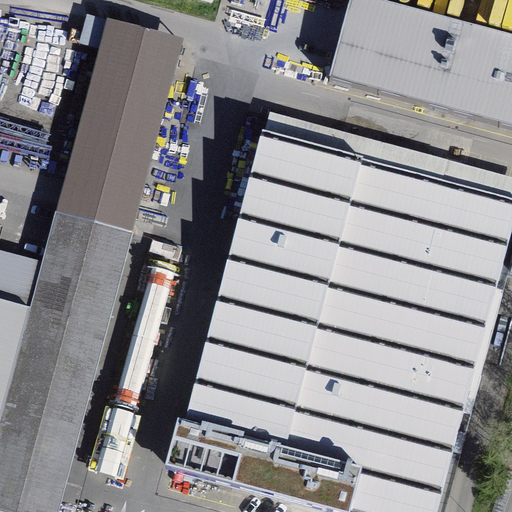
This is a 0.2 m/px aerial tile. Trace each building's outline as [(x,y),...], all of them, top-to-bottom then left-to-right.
[(233,0),(231,12),(257,17),(260,0),(233,0)] [(511,39),(368,0),(350,0),(330,77),(511,127),(511,39)] [(62,511),(181,44),(106,25),(35,315),(0,442),(0,511),(62,511)] [(74,110),(82,112),(98,44),(29,29),(3,142),(64,156),(74,110)] [(445,511),(511,266),(511,208),(266,143),(176,478),(303,511),(445,511)] [(0,442),(35,315),(0,305),(0,442)] [(101,423),(118,429),(124,409),(108,404),(101,423)]
